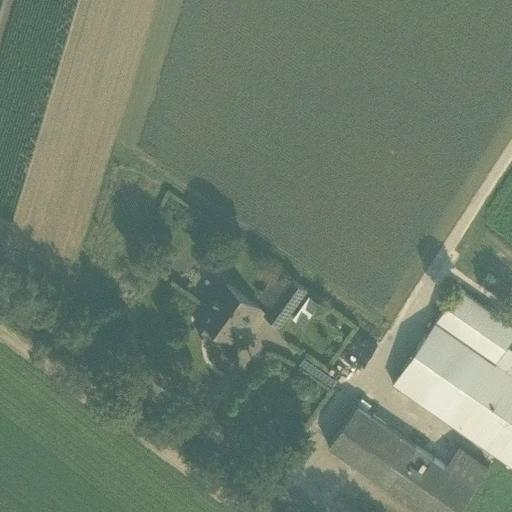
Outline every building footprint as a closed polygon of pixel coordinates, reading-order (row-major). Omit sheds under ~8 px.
[(511,242),(511,187),(486,225),(511,242)] [(278,295),(292,306),(306,287),(291,277),(278,295)] [(205,304),(193,320),(206,329),(209,325),(230,340),(243,321),(247,323),(259,307),(226,283),(208,306),(205,304)] [(511,465),(511,347),(509,346),(511,340),(511,323),(458,286),(393,383),(511,465)] [(423,511),(457,511),(458,511),(490,466),(459,445),(445,465),(357,404),(328,446),(423,511)]
